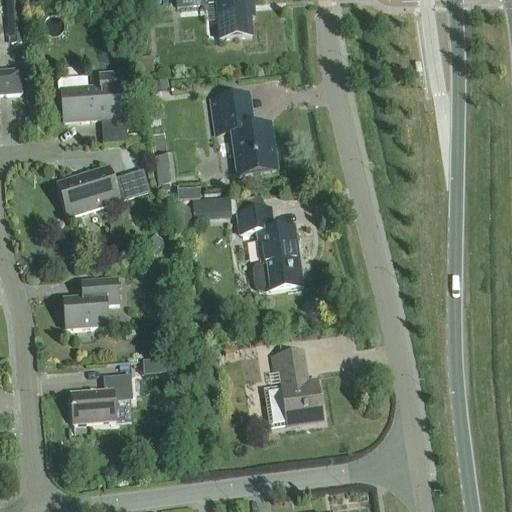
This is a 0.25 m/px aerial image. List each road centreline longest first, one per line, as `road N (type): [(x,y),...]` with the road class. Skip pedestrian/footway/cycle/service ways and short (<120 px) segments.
road 1 (primary): [(454,0),(456,384),(475,511)]
road 2 (unclassified): [(418,473),(349,159),(324,0)]
road 3 (residential): [(82,511),(418,473)]
road 4 (residential): [(42,511),(27,347),(16,292),(0,263)]
